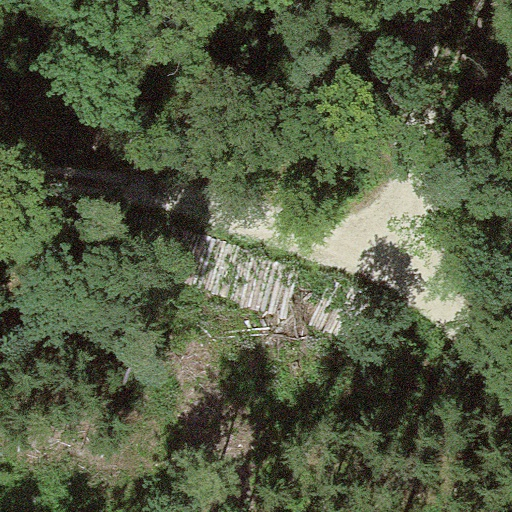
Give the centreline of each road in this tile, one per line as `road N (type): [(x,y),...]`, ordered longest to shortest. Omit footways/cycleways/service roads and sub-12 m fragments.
road 1 (track): [(0,171),(212,201),(411,254),(511,388)]
road 2 (track): [(435,0),(411,254)]
